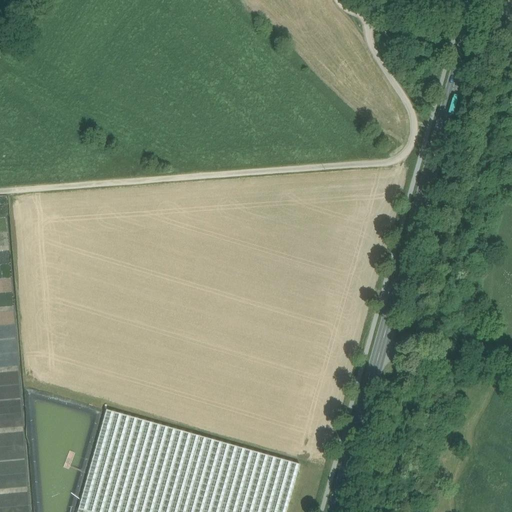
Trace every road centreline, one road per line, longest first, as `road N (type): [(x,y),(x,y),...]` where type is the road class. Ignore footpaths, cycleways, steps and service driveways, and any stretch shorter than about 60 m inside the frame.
road 1 (residential): [(0,192),(398,162),(416,132),(374,18)]
road 2 (primary): [(339,511),(479,6)]
